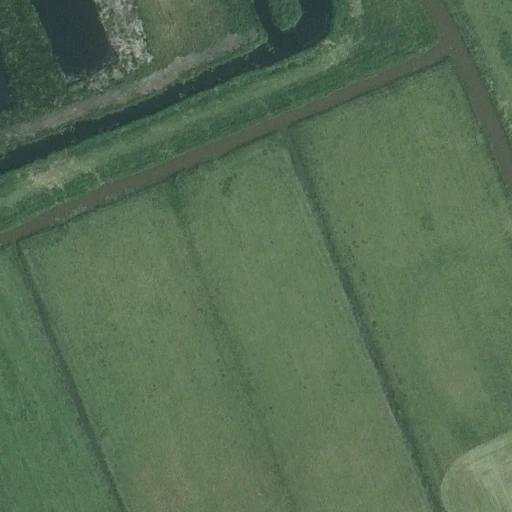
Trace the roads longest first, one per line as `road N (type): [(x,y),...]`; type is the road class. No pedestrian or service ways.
road 1 (track): [(0,216),(416,41),(420,17),(410,0)]
road 2 (track): [(461,0),(511,111)]
